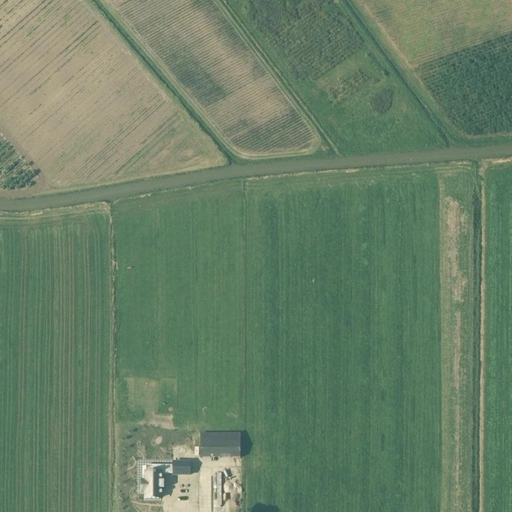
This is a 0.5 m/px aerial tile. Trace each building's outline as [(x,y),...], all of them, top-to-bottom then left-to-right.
[(193,455),(183,433),(165,441),(174,463),(193,455)] [(200,434),(200,459),(240,459),(240,434),(200,434)] [(146,466),(146,470),(152,470),(153,451),(138,450),(138,465),(146,466)] [(141,480),(141,494),(144,494),(144,501),(163,501),(163,490),(164,490),(164,482),(163,482),(163,474),(172,474),(172,466),(156,466),(156,472),(146,472),(144,472),(144,480),(141,480)] [(172,474),(172,476),(190,476),(190,466),(172,466),(172,474)] [(171,477),(170,511),(193,511),(193,477),(171,477)]
